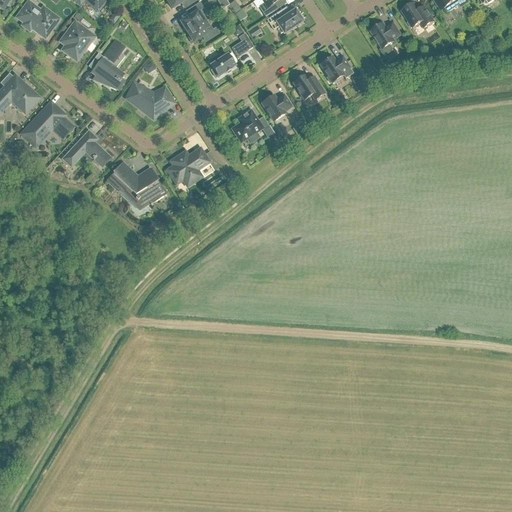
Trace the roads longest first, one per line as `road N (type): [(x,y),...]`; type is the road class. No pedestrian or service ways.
road 1 (track): [(2,511),(122,312),(160,268),(375,102),(433,83),(511,74)]
road 2 (track): [(511,352),(117,320)]
road 3 (residential): [(0,36),(143,142),(159,143),(214,106)]
road 4 (residential): [(214,106),(326,32)]
road 5 (residential): [(214,106),(147,0)]
